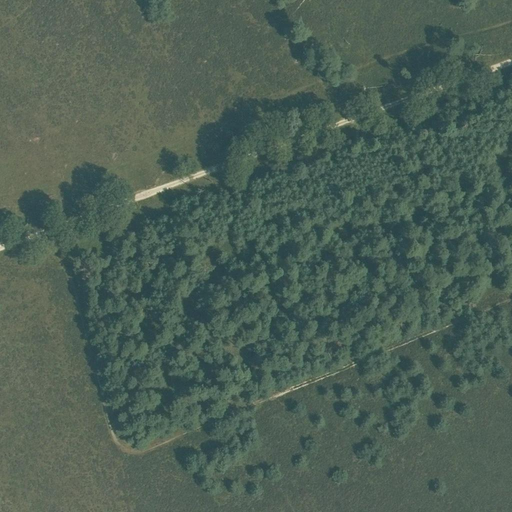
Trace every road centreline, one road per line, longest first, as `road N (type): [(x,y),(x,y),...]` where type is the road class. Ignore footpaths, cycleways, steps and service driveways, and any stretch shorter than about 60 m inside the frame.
road 1 (track): [(38,234),(71,282),(110,430),(124,451),(151,449),(511,299)]
road 2 (track): [(511,60),(0,248)]
road 3 (unknown): [(0,195),(111,170),(343,72),(511,21)]
